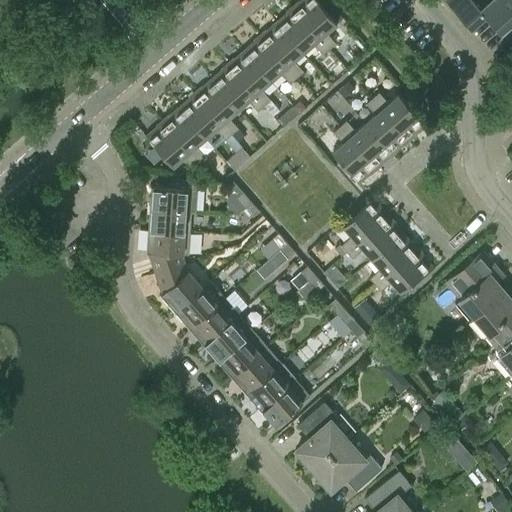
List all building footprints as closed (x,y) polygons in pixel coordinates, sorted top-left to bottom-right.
[(326,32),(336,23),(316,0),(299,0),(293,6),(329,48),(335,42),(326,32)] [(511,8),(505,0),(490,0),(480,9),(473,0),(445,0),(470,28),(483,17),(499,34),(509,25),(511,28),(511,8)] [(322,54),(329,48),(293,6),(276,21),(303,52),(313,43),(322,54)] [(293,60),(303,52),(276,21),(260,35),(296,77),(303,71),(293,60)] [(290,82),(296,77),(260,35),(244,49),(270,80),(280,71),(290,82)] [(261,89),(270,80),(244,49),(227,63),(264,105),(270,99),(261,89)] [(257,111),(264,105),(227,63),(211,78),(238,109),(248,100),(257,111)] [(228,117),(238,109),(211,78),(195,92),(231,133),(238,128),(228,117)] [(347,80),(339,87),(345,94),(353,87),(347,80)] [(225,139),(231,133),(195,92),(179,106),(206,137),(215,128),(225,139)] [(398,93),(388,102),(378,92),(372,97),(408,139),(425,124),(398,93)] [(392,153),(408,139),(372,97),(365,103),(375,114),(365,122),(392,153)] [(299,100),(292,106),(298,113),(305,107),(299,100)] [(196,145),(206,137),(179,106),(162,120),(199,162),(205,156),(196,145)] [(333,131),(339,126),(331,117),(325,122),(333,131)] [(192,167),(199,162),(162,120),(146,135),(172,166),(183,157),(192,167)] [(365,122),(355,131),(346,120),(339,126),(376,167),(392,153),(365,122)] [(359,182),(376,167),(339,126),(333,131),(342,142),(332,151),(359,182)] [(238,128),(231,133),(237,140),(244,135),(238,128)] [(241,147),(227,160),(235,169),(249,156),(241,147)] [(195,211),(197,180),(169,178),(169,186),(151,185),(149,207),(191,210),(191,211),(195,211)] [(244,207),(251,201),(242,192),(236,197),(244,207)] [(346,251),(388,215),(373,198),(342,225),(351,235),(341,245),(339,243),(334,247),(341,255),(346,251)] [(252,216),(259,210),(251,201),(244,207),(252,216)] [(191,211),(191,210),(149,207),(148,228),(190,231),(191,211)] [(371,258),(402,231),(388,215),(346,251),(352,258),(363,248),(371,258)] [(188,254),(190,231),(148,228),(146,251),(147,251),(154,271),(184,262),(181,253),(188,254)] [(375,284),(416,248),(402,231),(371,258),(380,268),(369,277),(375,284)] [(280,248),(286,242),(278,232),(271,238),(280,248)] [(288,257),(295,251),(286,242),(280,248),(288,257)] [(288,257),(280,248),(273,255),(280,264),(288,257)] [(400,291),(431,265),(416,248),(375,284),(380,290),(391,281),(400,291)] [(497,281),(504,274),(483,250),(445,282),(459,298),(454,303),(469,320),(504,290),(497,281)] [(187,270),(186,271),(184,262),(154,271),(161,292),(160,293),(175,310),(202,286),(187,270)] [(308,280),(315,274),(307,265),(300,271),(308,280)] [(308,280),(300,271),(290,279),(298,288),(308,280)] [(316,290),(323,284),(315,274),(308,280),(316,290)] [(189,326),(224,296),(209,279),(202,286),(175,310),(189,326)] [(511,297),(511,298),(504,290),(469,320),(484,337),(486,335),(493,343),(511,327),(511,297)] [(203,342),(238,312),(224,296),(189,326),(203,342)] [(337,313),(343,307),(335,297),(328,303),(337,313)] [(345,322),(351,316),(343,307),(337,313),(345,322)] [(217,359),(252,329),(238,312),(203,342),(217,359)] [(511,327),(493,343),(500,352),(495,357),(510,374),(511,372),(511,327)] [(232,375),(266,345),(252,329),(217,359),(232,375)] [(365,346),(372,340),(364,330),(357,336),(365,346)] [(246,391),(281,361),(266,345),(232,375),(246,391)] [(260,408),(295,377),(281,361),(246,391),(260,408)] [(400,392),(409,384),(402,375),(393,383),(400,392)] [(275,424),(309,394),(295,377),(260,408),(275,424)] [(444,387),(433,397),(440,405),(451,395),(444,387)] [(330,420),(336,415),(323,401),(297,424),(309,437),(296,449),(313,468),(347,439),(330,420)] [(412,417),(424,431),(434,422),(422,409),(412,417)] [(464,414),(455,422),(460,428),(469,420),(464,414)] [(369,453),(363,457),(347,439),(313,468),(330,488),(343,476),(355,490),(381,467),(369,453)] [(489,441),(481,448),(487,455),(492,452),(493,445),(489,441)] [(402,458),(396,451),(389,457),(395,464),(402,458)] [(469,452),(458,461),(467,470),(477,462),(469,452)] [(511,469),(509,466),(500,473),(506,480),(511,474),(511,469)] [(410,511),(397,495),(410,484),(398,469),(364,497),(375,511),(374,511),(410,511)] [(501,491),(491,499),(501,511),(510,504),(501,491)]
